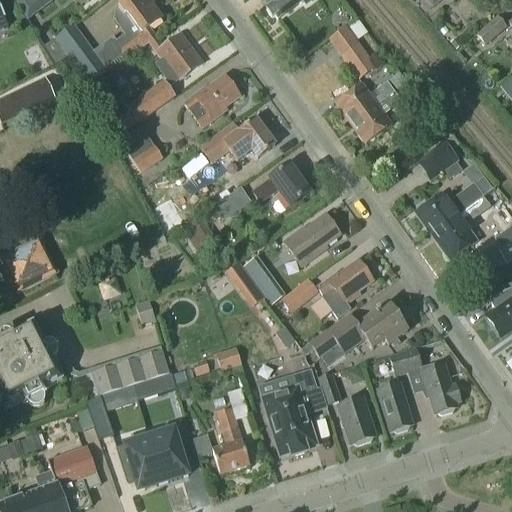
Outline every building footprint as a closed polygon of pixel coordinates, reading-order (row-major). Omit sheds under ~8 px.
[(12,0),(26,23),(50,5),(45,0),(12,0)] [(73,28),(54,41),(69,61),(89,89),(107,76),(148,45),(155,40),(148,31),(161,20),(150,6),(153,4),(149,0),(128,0),(115,10),(113,21),(124,36),(116,42),(113,38),(91,54),(73,28)] [(259,0),(268,11),(265,13),(271,22),(274,19),(276,22),(302,3),(300,0),(259,0)] [(423,0),(432,10),(444,0),(423,0)] [(497,20),(475,38),(483,47),(505,30),(497,20)] [(346,31),(329,43),(358,83),(375,71),(346,31)] [(155,40),(148,45),(162,64),(163,63),(178,83),(201,67),(179,38),(162,51),(155,40)] [(450,44),(455,51),(461,46),(456,39),(450,44)] [(69,61),(54,41),(42,49),(54,69),(69,61)] [(511,80),(499,91),(511,105),(511,103),(511,78),(511,79),(511,80)] [(202,93),(183,107),(201,131),(226,113),(224,110),(238,100),(224,80),(204,95),(202,93)] [(0,125),(53,101),(44,81),(0,101),(0,125)] [(361,87),(335,107),(350,128),(393,95),(387,87),(376,94),(379,99),(373,104),(361,87)] [(166,88),(142,106),(149,115),(173,98),(166,88)] [(393,95),(350,128),(364,148),(391,129),(379,113),(386,108),(389,112),(399,103),(393,95)] [(232,127),(200,151),(211,166),(228,153),(236,164),(251,153),(257,161),(274,149),(255,122),(237,134),(232,127)] [(140,130),(119,144),(140,176),(162,162),(140,130)] [(452,139),(443,145),(449,154),(458,148),(458,147),(452,139)] [(443,145),(415,165),(430,185),(443,175),(449,182),(460,173),(455,166),(457,164),(449,154),(443,145)] [(269,183),(252,195),(260,206),(277,193),(289,210),(309,196),(289,168),(269,182),(269,183)] [(441,198),(415,218),(430,238),(473,206),(481,200),(473,189),(448,207),(441,198)] [(239,190),(214,209),(222,221),(248,203),(239,190)] [(473,206),(430,238),(450,265),(476,246),(459,223),(466,219),(469,222),(479,215),(473,206)] [(303,231),(283,245),(301,270),(326,252),(325,249),(339,238),(325,218),(305,232),(303,231)] [(494,218),(482,228),(491,241),(504,232),(494,218)] [(511,231),(500,240),(492,246),(492,247),(499,257),(500,258),(506,265),(507,266),(511,262),(511,231)] [(39,240),(0,259),(0,272),(13,299),(57,277),(39,240)] [(274,243),(257,255),(267,268),(283,256),(274,243)] [(336,277),(317,290),(323,300),(322,300),(332,315),(344,306),(345,308),(359,297),(358,295),(372,285),(358,264),(337,279),(336,277)] [(237,267),(228,274),(252,308),(261,301),(237,267)] [(157,273),(148,276),(154,293),(162,290),(157,273)] [(115,282),(97,287),(103,305),(120,298),(115,282)] [(303,290),(287,301),(293,309),(309,297),(303,290)] [(140,297),(126,301),(134,322),(147,318),(140,297)] [(511,300),(485,319),(501,340),(511,332),(511,300)] [(346,322),(310,347),(319,361),(337,348),(344,358),(365,343),(372,353),(385,343),(388,348),(408,334),(388,306),(353,332),(346,322)] [(0,405),(4,413),(21,404),(23,407),(26,406),(27,409),(31,412),(36,412),(39,411),(42,409),(44,405),(44,402),(42,398),(47,395),(45,392),(62,383),(59,378),(63,376),(55,361),(56,359),(57,356),(57,353),(56,350),(53,348),(51,346),(47,346),(43,347),(33,325),(16,334),(14,331),(0,338),(0,405)] [(284,331),(275,337),(285,351),(294,345),(284,331)] [(240,369),(234,351),(214,358),(220,375),(240,369)] [(415,352),(401,357),(407,377),(421,372),(415,352)] [(161,355),(90,377),(97,400),(168,377),(161,355)] [(401,357),(389,360),(395,380),(407,377),(401,357)] [(287,383),(259,392),(280,460),(290,457),(291,460),(306,456),(305,452),(315,449),(306,419),(303,420),(293,389),(313,383),(307,364),(284,371),(287,383)] [(444,369),(421,376),(434,418),(457,411),(456,407),(460,406),(454,389),(450,390),(444,369)] [(349,382),(356,385),(363,383),(359,371),(347,375),(349,382)] [(331,378),(318,382),(327,409),(340,405),(331,378)] [(400,387),(377,394),(389,436),(412,429),(400,387)] [(186,402),(190,395),(188,389),(177,393),(180,403),(186,402)] [(226,450),(212,454),(220,478),(249,469),(235,423),(248,419),(240,392),(226,396),(231,412),(216,416),(226,450)] [(100,400),(99,399),(97,400),(85,406),(86,410),(93,430),(97,444),(113,439),(100,400)] [(363,401),(337,410),(350,449),(376,440),(363,401)] [(83,433),(93,430),(86,410),(76,413),(80,424),(83,433)] [(80,424),(69,428),(72,437),(83,433),(80,424)] [(123,449),(115,451),(126,484),(133,482),(137,494),(137,495),(140,494),(162,487),(187,479),(179,453),(187,450),(181,431),(173,433),(148,441),(123,449)] [(40,450),(35,438),(24,442),(17,444),(5,449),(10,461),(22,457),(21,455),(28,453),(28,455),(40,450)] [(207,438),(192,442),(197,462),(212,457),(207,438)] [(40,493),(0,508),(0,511),(81,511),(90,509),(80,482),(95,476),(86,450),(47,465),(51,475),(35,480),(40,493)]
